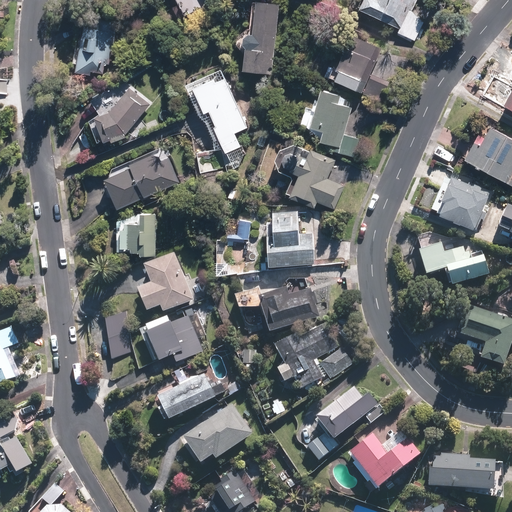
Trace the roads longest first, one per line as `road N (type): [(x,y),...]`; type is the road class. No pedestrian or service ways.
road 1 (residential): [(511,418),(460,413),(410,380),(387,353),(364,290),(371,219),(419,114),(506,0)]
road 2 (residential): [(73,396),(37,94),(37,0)]
road 3 (residential): [(73,396),(108,435),(150,511)]
road 4 (residential): [(113,511),(80,449),(73,396)]
